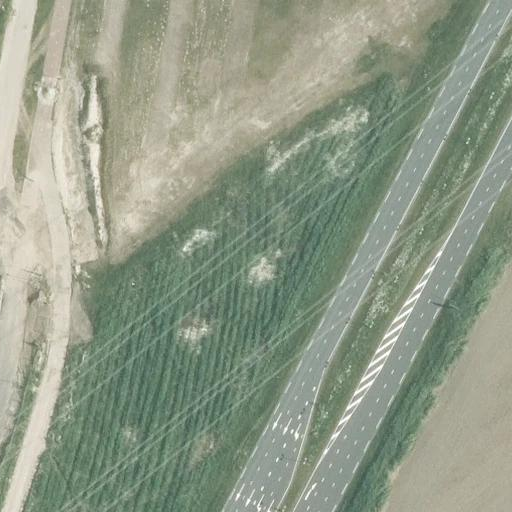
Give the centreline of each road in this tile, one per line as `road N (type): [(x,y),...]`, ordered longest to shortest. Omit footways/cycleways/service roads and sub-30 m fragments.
road 1 (secondary): [(502,0),(235,511)]
road 2 (secondary): [(311,511),(511,139)]
